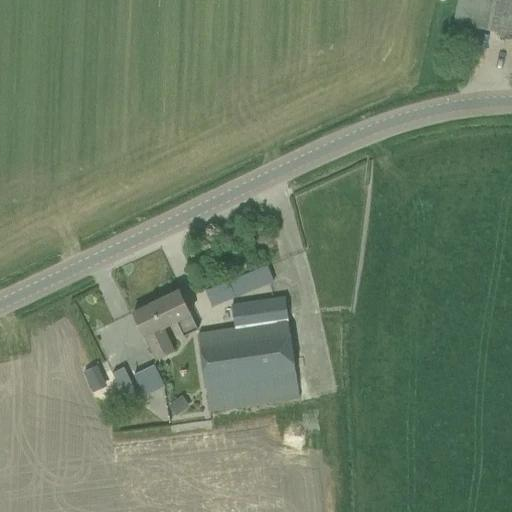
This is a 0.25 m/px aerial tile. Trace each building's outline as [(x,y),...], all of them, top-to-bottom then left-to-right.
[(511,0),(458,0),(453,23),(511,35),(511,0)] [(266,266),(205,290),(211,306),(273,281),(266,266)] [(174,351),(162,327),(176,321),(183,336),(198,329),(197,328),(190,314),(179,290),(132,313),(144,336),(156,360),(174,351)] [(198,333),(201,353),(209,412),(299,398),(287,317),(284,297),(231,305),(235,328),(198,333)] [(164,386),(154,365),(133,374),(143,395),(164,386)]
